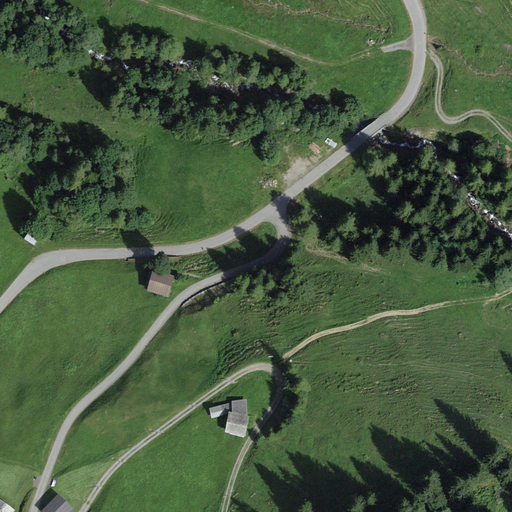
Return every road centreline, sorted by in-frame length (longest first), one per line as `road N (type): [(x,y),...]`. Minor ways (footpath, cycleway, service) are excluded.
road 1 (track): [(80,511),(108,468),(175,406),(241,363),(272,361),(286,375),(281,393),(255,417),(219,511)]
road 2 (residential): [(278,205),(285,230),(278,247),(184,294),(76,399),(51,437),(31,511)]
road 3 (unclassified): [(0,300),(56,249),(223,240),(278,205)]
road 4 (track): [(163,0),(321,58),(385,48),(417,19)]
road 5 (unclassified): [(278,205),(365,143),(402,105),(417,19)]
